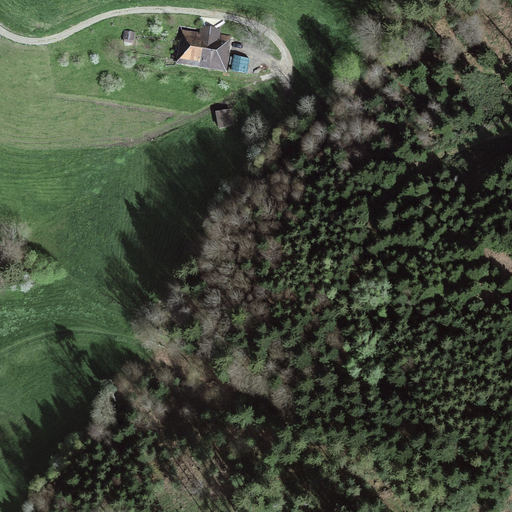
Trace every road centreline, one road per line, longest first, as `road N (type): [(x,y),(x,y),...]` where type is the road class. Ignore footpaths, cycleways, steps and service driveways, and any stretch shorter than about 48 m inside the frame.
road 1 (track): [(234,50),(289,70),(268,31),(195,13),(105,16),(31,43),(0,31)]
road 2 (track): [(414,400),(404,364),(360,312),(355,277),(369,232),(390,192),(416,166),(511,133)]
